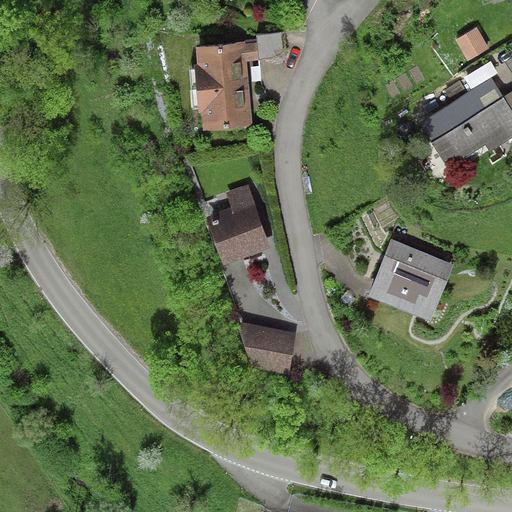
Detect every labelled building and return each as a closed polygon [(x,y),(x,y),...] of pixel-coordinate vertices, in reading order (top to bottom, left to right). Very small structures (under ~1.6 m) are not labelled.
[(477,27),(456,39),(468,60),(489,48),(477,27)] [(256,39),(258,60),(285,57),(282,32),(256,34),(256,39)] [(195,70),(197,90),(249,85),(247,61),(258,60),(256,39),(246,40),(246,41),(197,46),(198,64),(195,64),(195,70)] [(492,77),(498,73),(490,61),(464,77),(472,89),(492,77)] [(453,102),(419,122),(451,174),(511,137),(511,110),(505,99),(504,97),(492,77),(472,89),(468,92),(453,102)] [(468,92),(460,80),(445,90),(453,102),(468,92)] [(253,126),(249,85),(197,90),(198,108),(199,113),(203,113),(204,130),(253,126)] [(232,207),(206,217),(223,265),(271,248),(248,185),(226,192),(232,207)] [(392,239),(368,296),(430,321),(454,265),(392,239)] [(290,375),(296,332),(237,322),(252,369),(290,375)]
